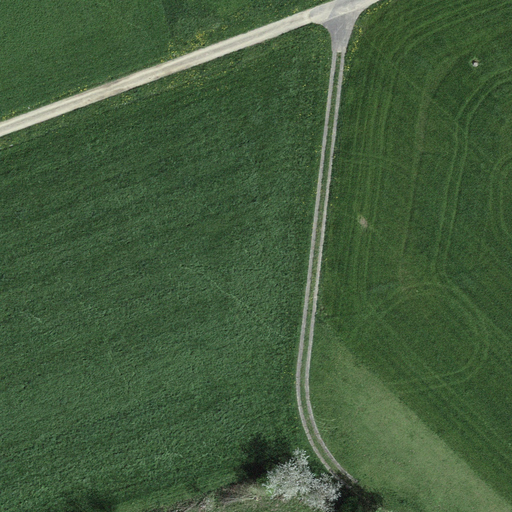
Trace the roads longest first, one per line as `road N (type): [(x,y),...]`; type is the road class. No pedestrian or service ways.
road 1 (track): [(341,5),(303,393),(322,451),(390,511)]
road 2 (track): [(0,129),(355,0)]
